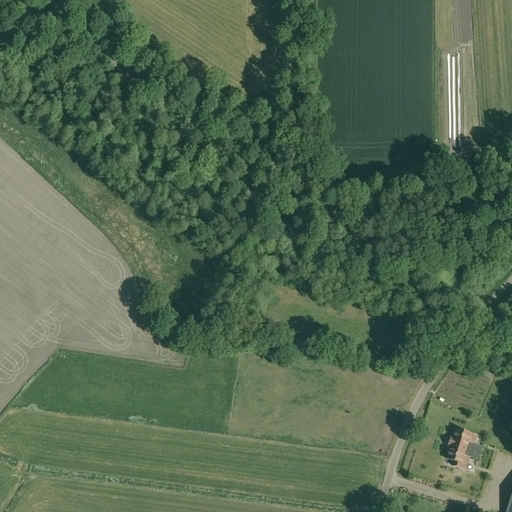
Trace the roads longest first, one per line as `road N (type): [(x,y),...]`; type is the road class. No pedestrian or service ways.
road 1 (track): [(7,0),(294,185),(511,181)]
road 2 (unclassified): [(378,511),(424,389),(511,280)]
